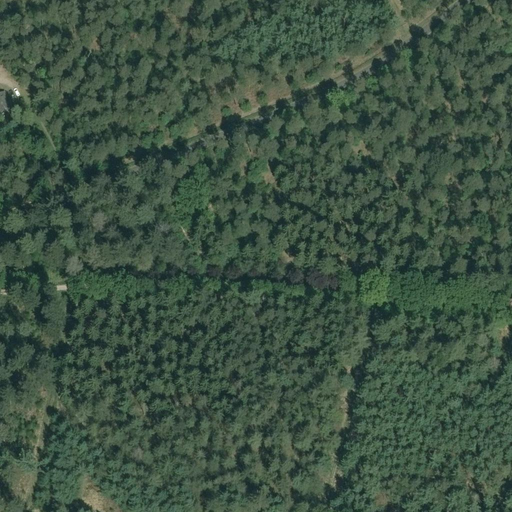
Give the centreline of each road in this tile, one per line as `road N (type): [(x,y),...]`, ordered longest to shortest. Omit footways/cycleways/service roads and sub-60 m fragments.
road 1 (unclassified): [(0,225),(327,93),(463,0)]
road 2 (track): [(511,314),(261,283),(0,290)]
